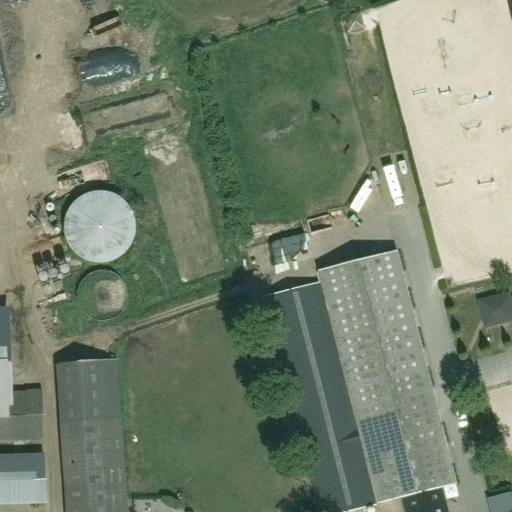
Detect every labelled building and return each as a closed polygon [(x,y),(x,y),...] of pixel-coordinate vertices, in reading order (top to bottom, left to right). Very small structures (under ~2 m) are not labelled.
[(405,196),(417,193),(411,164),(399,166),(405,196)] [(400,498),(401,499),(403,511),(447,511),(441,487),(454,483),(394,252),(319,270),(376,504),(400,498)] [(313,286),(265,298),(317,511),(354,511),(367,509),(313,286)] [(57,340),(75,333),(56,290),(39,298),(57,340)] [(504,324),(511,322),(511,302),(510,293),(497,296),(504,324)] [(0,325),(0,391),(9,391),(7,325),(0,325)] [(55,378),(63,511),(127,511),(118,361),(72,363),(73,377),(55,378)] [(0,441),(43,441),(42,390),(9,391),(0,391),(0,441)] [(0,456),(0,501),(45,500),(44,455),(0,456)]
